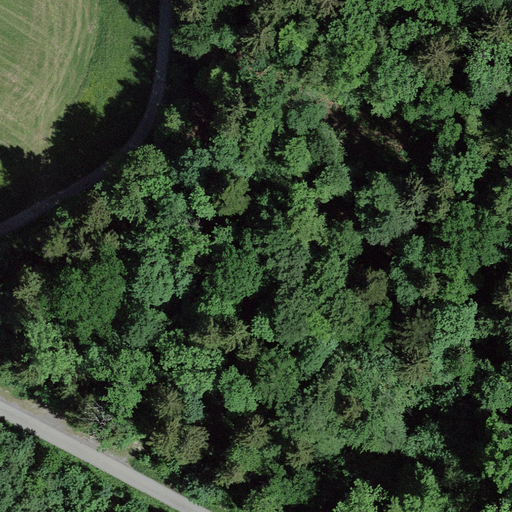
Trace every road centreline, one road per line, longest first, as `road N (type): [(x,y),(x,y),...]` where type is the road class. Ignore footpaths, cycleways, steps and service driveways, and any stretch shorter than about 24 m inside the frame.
road 1 (track): [(0,233),(116,165),(148,121),(163,72),(165,0)]
road 2 (track): [(0,409),(200,511)]
